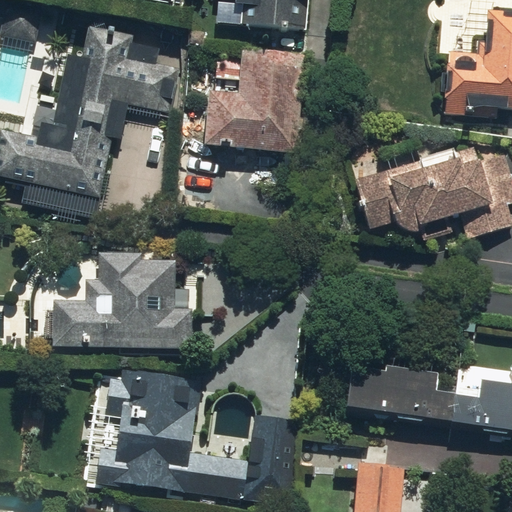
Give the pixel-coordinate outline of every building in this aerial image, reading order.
[(245,0),(244,26),(315,31),(317,0),(245,0)] [(446,111),(511,115),(511,12),(488,11),(485,52),(451,49),(446,111)] [(5,122),(0,144),(0,173),(27,179),(22,200),(104,217),(128,99),(177,110),(185,71),(130,59),(136,34),(93,25),(88,51),(77,48),(59,133),(5,122)] [(245,87),(219,85),(214,141),(302,148),(310,49),(249,44),(245,87)] [(467,237),(511,225),(511,149),(485,155),(482,142),(359,171),(376,239),(462,218),(467,237)] [(149,257),(149,250),(108,249),(107,277),(95,277),(95,298),(61,297),(60,347),(197,350),(198,306),(172,305),(173,258),(149,257)] [(106,445),(101,481),(283,506),(295,422),(257,417),(251,464),(191,456),(193,443),(206,445),(215,377),(133,366),(132,377),(116,375),(113,398),(131,401),(124,448),(106,445)] [(511,372),(462,366),(461,386),(442,386),(442,369),(399,366),(352,392),(350,406),(511,426),(511,372)] [(358,463),(356,511),(407,511),(410,466),(358,463)]
